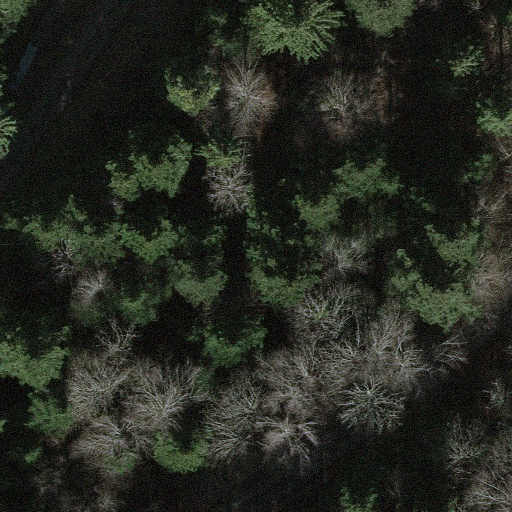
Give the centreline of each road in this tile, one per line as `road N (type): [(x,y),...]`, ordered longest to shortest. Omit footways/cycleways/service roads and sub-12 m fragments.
road 1 (track): [(238,511),(353,449),(511,315)]
road 2 (track): [(115,0),(0,158)]
